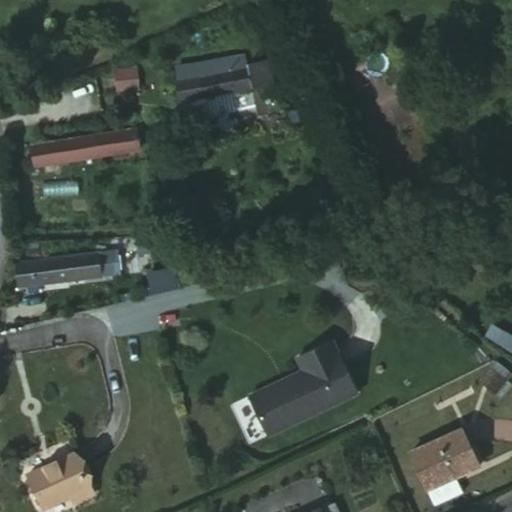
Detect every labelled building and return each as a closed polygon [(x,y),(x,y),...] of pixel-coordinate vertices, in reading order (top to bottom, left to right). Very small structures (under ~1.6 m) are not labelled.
[(197,84),(249,73),(246,58),(195,69),(197,84)] [(116,68),(117,91),(139,90),(138,67),(116,68)] [(179,88),(183,106),(278,86),(274,69),(249,73),(197,84),(179,88)] [(134,132),(34,150),(37,169),(138,150),(134,132)] [(156,240),(138,242),(139,257),(157,256),(156,240)] [(96,254),(98,276),(111,274),(108,253),(96,254)] [(20,288),(98,276),(96,254),(17,265),(20,288)] [(150,290),(178,289),(178,271),(150,272),(150,290)] [(303,362),(250,387),(269,427),(357,384),(332,332),(297,349),(303,362)] [(452,479),(475,469),(457,428),(406,451),(425,491),(432,506),(459,494),(452,479)] [(43,511),(67,499),(88,489),(70,455),(22,479),(39,511),(43,511)] [(91,497),(88,489),(67,499),(70,507),(91,497)]
